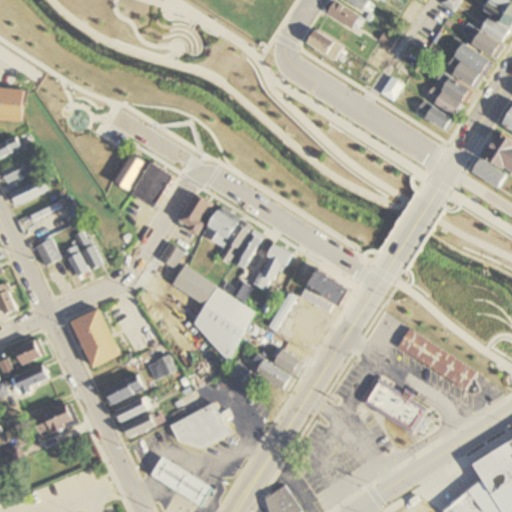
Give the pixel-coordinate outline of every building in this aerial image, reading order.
[(0,86),(0,117),(21,119),(23,88),(0,86)] [(145,160),(131,151),(112,179),(127,188),(145,160)] [(173,175),(152,208),(128,192),(149,159),(173,175)] [(197,195),(181,221),(192,228),(190,231),(199,237),(206,225),(201,221),(212,204),(197,195)] [(222,206),(202,236),(212,243),(233,213),(222,206)] [(233,213),(212,243),(222,250),(243,220),(233,213)] [(244,220),(222,253),(232,260),(254,227),(244,220)] [(255,229),(234,262),(245,269),(266,236),(255,229)] [(170,243),(159,260),(174,270),(185,252),(170,243)] [(276,244),(270,257),(272,258),(264,274),(262,273),(255,285),(269,292),(280,272),(285,274),(295,254),(276,244)] [(187,268),(176,285),(203,303),(214,286),(187,268)] [(315,268),(346,288),(335,305),(304,285),(315,268)] [(239,279),(234,287),(229,284),(226,289),(243,299),(251,286),(239,279)] [(218,288),(196,324),(230,363),(257,313),(218,288)] [(268,298),(261,310),(270,315),(277,303),(268,298)] [(74,323),(95,370),(124,357),(102,310),(74,323)] [(398,344),(466,388),(477,371),(408,327),(398,344)] [(304,362),(295,376),(276,364),(284,350),(304,362)] [(258,355),(253,363),(260,368),(256,374),(286,392),(295,378),(258,355)] [(161,361),(168,375),(177,371),(170,356),(161,361)] [(238,361),(229,375),(244,384),(253,370),(238,361)] [(149,366),(156,381),(166,376),(159,362),(149,366)] [(104,391),(112,407),(147,390),(139,375),(104,391)] [(362,401),(376,410),(382,413),(384,414),(404,426),(411,431),(412,428),(418,431),(422,433),(431,418),(423,413),(427,407),(414,399),(417,394),(403,385),(400,391),(376,377),(362,401)] [(115,413),(121,425),(155,409),(149,397),(115,413)] [(168,424),(176,440),(202,448),(233,433),(217,400),(168,424)] [(123,428),(128,440),(166,423),(160,411),(123,428)] [(441,510),(442,511),(511,511),(511,435),(470,463),(479,479),(441,510)] [(161,454),(148,474),(200,505),(212,485),(161,454)] [(287,486),(304,511),(271,511),(269,507),(267,499),(287,486)]
